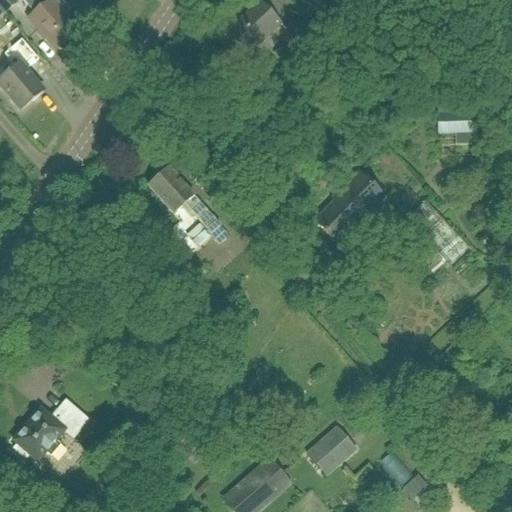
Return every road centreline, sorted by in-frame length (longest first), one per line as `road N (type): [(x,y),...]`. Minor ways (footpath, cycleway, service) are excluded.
road 1 (track): [(307,289),(494,511)]
road 2 (tertiary): [(53,178),(174,0)]
